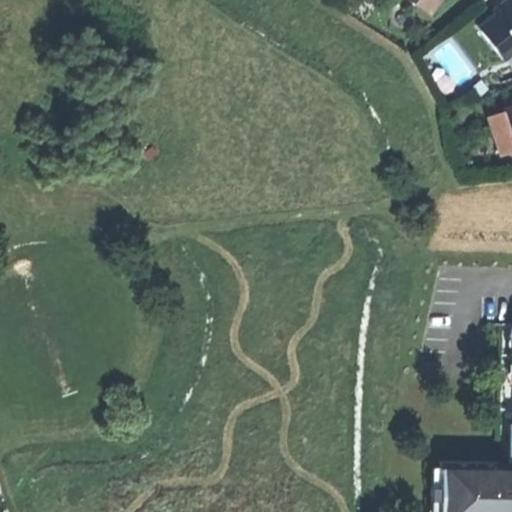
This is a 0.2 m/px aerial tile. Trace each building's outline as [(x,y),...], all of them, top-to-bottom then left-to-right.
[(412,0),(430,13),(439,0),(412,0)] [(502,8),(477,27),(502,60),(511,52),(511,0),(505,0),(499,5),(502,8)] [(511,68),(511,52),(502,60),(510,70),(511,68)] [(511,107),(487,116),(499,154),(511,149),(511,107)] [(500,456),(510,456),(511,424),(511,423),(511,382),(511,383),(511,331),(511,323),(502,324),(500,456)] [(438,511),(511,511),(511,423),(511,424),(510,456),(510,463),(510,470),(498,469),(498,463),(440,462),(440,467),(438,511)] [(430,511),(438,511),(440,467),(431,467),(430,511)]
